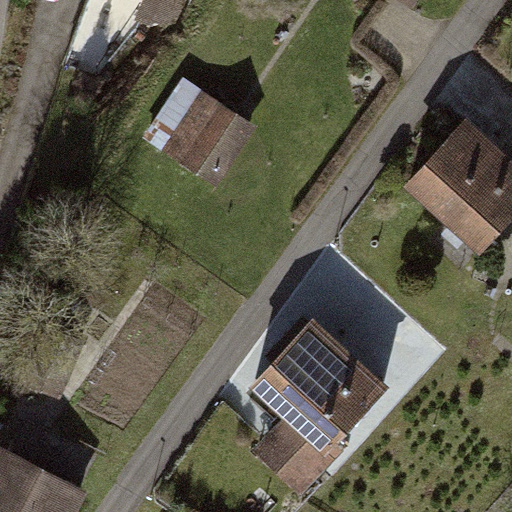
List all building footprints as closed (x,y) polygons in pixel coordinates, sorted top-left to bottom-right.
[(96,0),(91,62),(134,66),(139,0),(96,0)] [(148,0),(142,14),(174,29),(187,0),(148,0)] [(396,0),(412,11),(419,0),(396,0)] [(188,83),(150,148),(223,192),(262,127),(188,83)] [(487,247),(511,215),(511,154),(470,121),(412,185),(487,247)] [(342,440),(394,386),(318,315),(254,382),(288,415),(255,449),(303,495),(349,447),(342,440)] [(0,511),(75,511),(87,489),(0,445),(0,511)]
